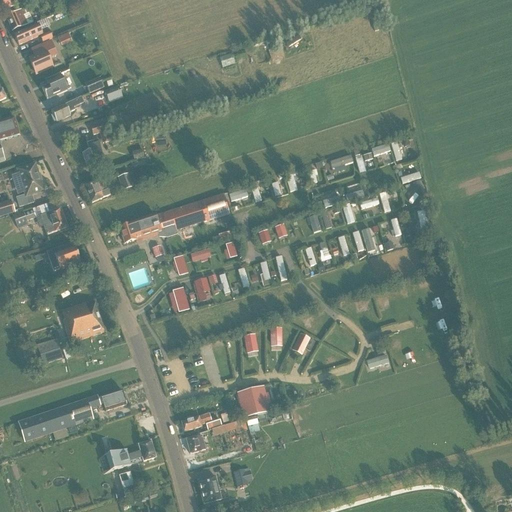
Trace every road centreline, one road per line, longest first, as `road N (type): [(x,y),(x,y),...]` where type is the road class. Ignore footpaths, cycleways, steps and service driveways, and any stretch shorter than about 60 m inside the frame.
road 1 (tertiary): [(189,511),(133,336),(0,39)]
road 2 (track): [(288,511),(460,467)]
